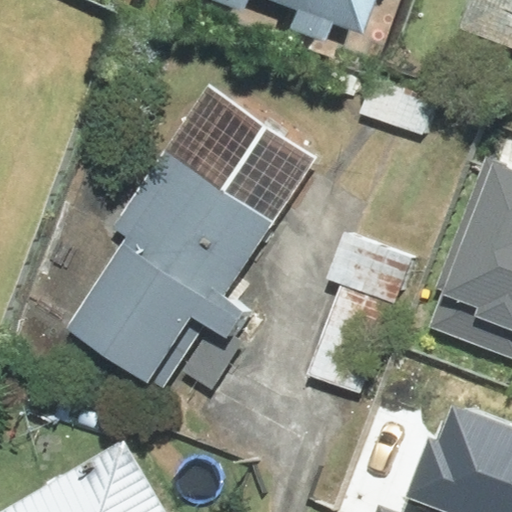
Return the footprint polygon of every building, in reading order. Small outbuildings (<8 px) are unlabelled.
[(271,0),(358,32),(370,0),(271,0)] [(511,0),(484,0),(474,28),(511,42),(511,0)] [(292,220),(180,145),(129,221),(148,234),(89,322),(182,384),(232,310),(264,332),(281,306),(249,284),(292,220)] [(511,155),(493,148),(445,279),(453,282),(438,322),(511,348),(511,155)] [(404,287),(357,273),(328,373),(375,387),(404,287)] [(511,511),(511,426),(439,397),(401,493),(448,511),(511,511)] [(195,511),(142,429),(11,511),(195,511)]
